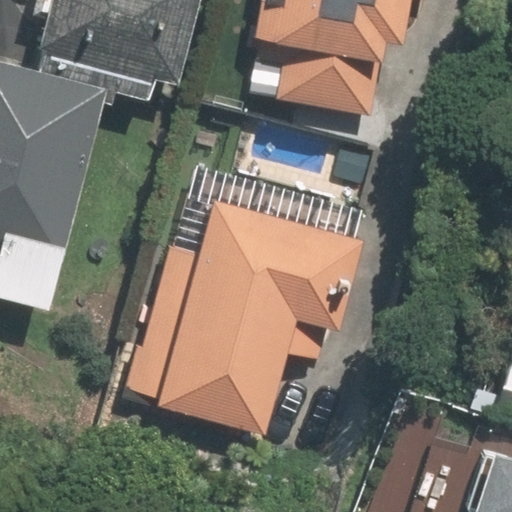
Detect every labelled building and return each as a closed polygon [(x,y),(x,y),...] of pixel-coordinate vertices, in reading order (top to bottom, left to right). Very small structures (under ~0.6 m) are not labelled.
[(0,306),(32,314),(88,98),(160,116),(190,0),(43,0),(24,75),(0,68),(0,306)] [(246,0),(237,63),(267,68),(261,104),(357,120),(368,50),(387,53),(394,5),(407,7),(408,0),(246,0)] [(317,366),(348,247),(192,207),(179,260),(152,254),(114,404),(254,440),(275,355),(317,366)] [(511,357),(484,349),(465,416),(511,429),(511,357)] [(511,511),(511,471),(457,455),(440,511),(511,511)]
